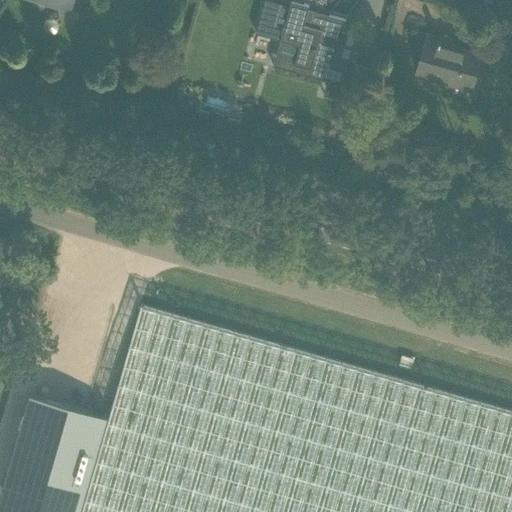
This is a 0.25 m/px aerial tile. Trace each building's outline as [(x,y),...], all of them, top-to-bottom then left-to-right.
[(270,0),(264,0),(255,32),(280,39),(279,41),(299,47),(294,63),(328,73),(326,79),(340,83),(347,57),(335,54),(340,38),(345,19),(307,8),(308,4),(294,0),(290,0),(288,8),(283,6),(283,3),(270,0)] [(45,20),(43,23),(43,27),(46,30),(49,32),(53,32),(56,29),(58,26),(57,22),(55,19),(52,17),(48,18),(45,20)] [(470,89),(475,72),(480,53),(453,46),(454,42),(426,34),(415,74),(470,89)] [(176,90),(174,100),(186,103),(188,93),(176,90)] [(105,414),(32,393),(0,503),(0,511),(511,511),(511,408),(138,300),(105,414)]
